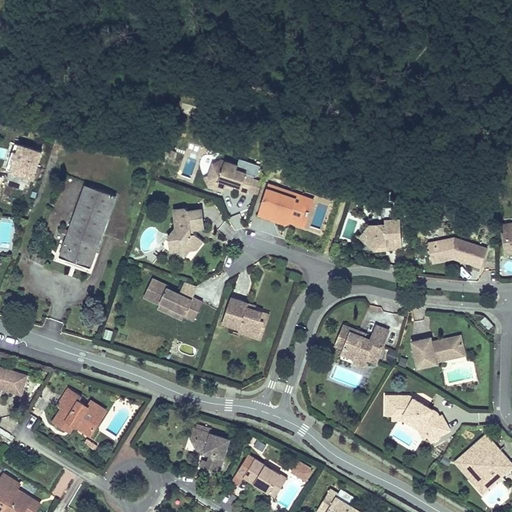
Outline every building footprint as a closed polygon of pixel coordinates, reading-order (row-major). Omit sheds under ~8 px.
[(284,148),(292,151),(298,134),(290,131),(284,148)] [(7,169),(12,171),(21,145),(20,145),(16,143),(7,169)] [(21,145),(12,171),(33,178),(42,152),(21,145)] [(176,152),(171,150),(167,162),(172,163),(176,152)] [(223,167),(213,163),(209,175),(213,183),(226,187),(228,180),(232,181),(231,184),(235,185),(241,187),(239,192),(248,195),(254,175),(237,169),(238,165),(225,161),(223,167)] [(224,192),(226,187),(213,183),(209,175),(205,177),(210,187),(224,192)] [(234,190),(235,185),(231,184),(232,181),(228,180),(226,187),(234,190)] [(287,216),(290,221),(306,214),(307,215),(309,211),(307,210),(300,194),(294,197),(291,191),(270,184),(264,201),(277,205),(274,216),(281,218),(287,216)] [(91,268),(116,196),(84,185),(58,257),(91,268)] [(0,202),(15,207),(17,199),(2,194),(0,200),(0,202)] [(313,199),(300,194),(307,210),(309,211),(313,199)] [(289,225),(290,221),(287,216),(281,218),(274,216),(277,205),(264,201),(259,215),(289,225)] [(370,237),(367,241),(377,249),(379,246),(389,245),(390,250),(403,249),(402,243),(400,217),(393,218),(392,207),(384,207),(385,224),(370,225),(365,231),(367,234),(370,237)] [(190,230),(194,229),(204,228),(202,209),(188,211),(185,208),(174,210),(176,228),(168,238),(170,239),(177,245),(178,251),(185,256),(190,250),(197,249),(203,241),(194,234),(191,234),(190,230)] [(304,226),(307,215),(306,214),(290,221),(304,226)] [(361,235),(367,241),(370,237),(367,234),(365,231),(361,235)] [(434,246),(437,261),(453,258),(455,254),(459,256),(458,259),(471,264),(470,267),(479,270),(481,267),(482,267),(488,249),(454,237),(449,239),(450,242),(434,246)] [(506,254),(511,252),(511,249),(508,251),(506,237),(503,237),(506,254)] [(171,252),(178,251),(177,245),(170,239),(171,252)] [(432,262),(437,261),(434,246),(450,242),(449,239),(428,243),(432,262)] [(184,314),(183,317),(193,322),(203,301),(193,297),(192,299),(179,293),(167,288),(168,285),(153,278),(143,298),(159,305),(160,303),(184,314)] [(179,293),(192,299),(193,297),(198,287),(184,282),(179,293)] [(261,319),(263,312),(255,309),(248,307),(249,303),(231,297),(222,324),(240,329),(239,332),(250,335),(252,330),(260,332),(264,320),(261,319)] [(181,321),(183,317),(184,314),(160,303),(159,305),(157,309),(181,321)] [(270,314),(263,312),(261,319),(264,320),(260,332),(252,330),(250,335),(261,339),(270,314)] [(488,329),(493,324),(486,317),(481,322),(488,329)] [(357,355),(368,359),(376,363),(389,330),(376,325),(371,340),(365,338),(358,335),(359,332),(344,325),(336,345),(344,348),(342,353),(355,358),(357,355)] [(102,339),(109,341),(112,332),(105,330),(102,339)] [(436,343),(435,341),(432,342),(431,337),(412,342),(418,368),(437,363),(437,361),(446,359),(445,355),(465,350),(461,335),(439,340),(440,342),(436,343)] [(466,355),(465,350),(445,355),(446,359),(466,355)] [(365,366),(368,359),(357,355),(355,358),(354,362),(365,366)] [(4,387),(4,389),(21,395),(27,375),(0,366),(0,392),(1,390),(0,389),(0,386),(4,387)] [(56,377),(64,380),(67,373),(57,370),(56,377)] [(71,423),(74,425),(90,435),(98,422),(94,420),(99,414),(88,407),(79,401),(82,397),(68,389),(58,405),(62,408),(54,421),(67,429),(71,423)] [(431,412),(433,410),(410,396),(387,395),(386,415),(393,415),(405,415),(423,426),(428,436),(432,442),(439,438),(438,436),(435,430),(447,424),(441,413),(437,415),(434,417),(431,412)] [(91,401),(88,407),(99,414),(94,420),(98,422),(106,410),(91,401)] [(424,438),(428,436),(423,426),(405,415),(393,415),(393,420),(403,420),(419,429),(424,438)] [(26,426),(34,431),(41,421),(33,416),(26,426)] [(197,424),(196,428),(210,433),(212,429),(197,424)] [(450,430),(447,424),(435,430),(438,436),(450,430)] [(210,433),(196,428),(194,428),(191,437),(197,440),(195,446),(206,450),(205,451),(211,453),(210,456),(208,461),(206,468),(219,472),(230,439),(210,433)] [(485,436),(481,440),(491,451),(487,455),(490,458),(498,451),(485,436)] [(197,452),(210,456),(211,453),(205,451),(206,450),(195,446),(197,440),(191,437),(190,439),(197,452)] [(98,446),(87,438),(84,443),(95,449),(98,446)] [(258,439),(254,446),(263,451),(267,445),(258,439)] [(491,451),(481,440),(472,447),(474,450),(460,462),(466,469),(469,466),(471,468),(468,471),(471,475),(469,477),(478,487),(483,487),(493,478),(496,481),(502,475),(500,474),(511,464),(500,450),(498,451),(490,458),(487,455),(491,451)] [(244,476),(244,477),(270,492),(282,473),(249,453),(238,470),(245,475),(244,476)] [(440,462),(447,466),(451,459),(443,455),(440,462)] [(302,473),(309,478),(313,470),(311,469),(312,468),(299,459),(291,472),(299,477),(302,473)] [(239,486),(244,477),(244,476),(245,475),(238,470),(232,481),(239,486)] [(288,477),(282,473),(270,492),(276,496),(288,477)] [(0,511),(22,511),(32,498),(17,489),(13,486),(16,482),(4,474),(0,479),(0,511)] [(483,492),(496,481),(493,478),(483,487),(478,487),(483,492)] [(360,511),(351,506),(354,501),(353,497),(341,489),(338,494),(330,489),(317,511),(318,511),(360,511)] [(34,511),(40,504),(32,498),(22,511),(34,511)]
